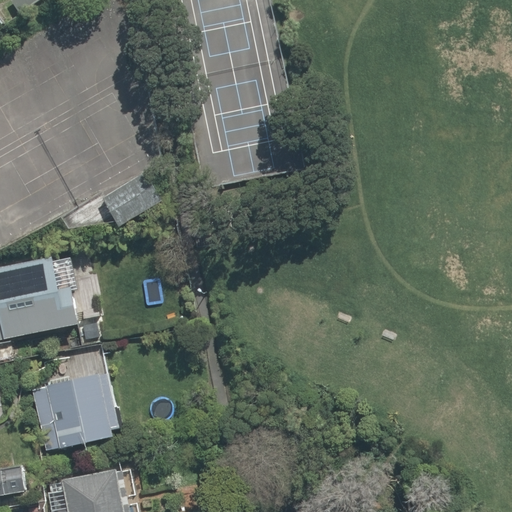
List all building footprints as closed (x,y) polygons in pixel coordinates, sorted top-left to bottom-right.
[(149,176),(107,201),(122,228),(165,202),(149,176)] [(65,256),(0,268),(0,344),(79,329),(65,256)] [(45,448),(66,444),(71,474),(96,469),(91,440),(122,435),(112,374),(73,381),(34,388),(45,448)] [(22,469),(0,472),(0,499),(26,495),(22,469)] [(121,511),(116,473),(50,482),(54,511),(121,511)]
